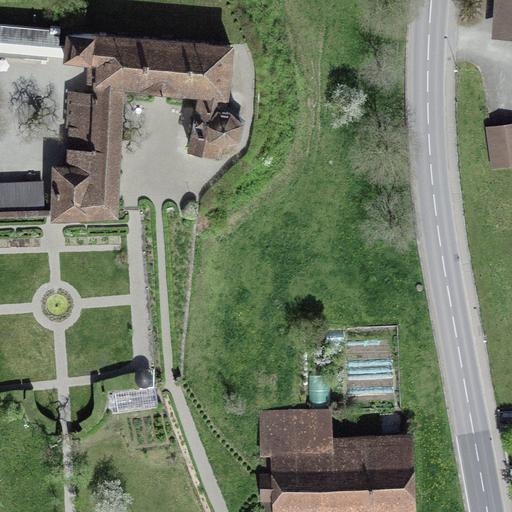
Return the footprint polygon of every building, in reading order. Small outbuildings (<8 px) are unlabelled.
[(511,28),(511,0),(503,0),(502,27),(511,28)] [(1,24),(0,35),(0,52),(63,56),(64,44),(59,43),(61,26),(51,25),(50,28),(1,24)] [(219,156),(223,140),(237,136),(241,121),(230,109),(223,109),(230,45),(67,32),(65,57),(94,59),(93,66),(91,66),(90,81),(98,82),(97,94),(73,93),(69,168),(56,168),(55,215),(115,213),(121,82),(201,91),(190,149),(219,156)] [(511,126),(489,129),(494,164),(511,161),(511,126)] [(25,183),(26,211),(43,210),(42,182),(25,183)] [(138,383),(144,385),(149,383),(152,377),(151,371),(147,368),(141,367),(136,371),(135,377),(138,383)] [(156,386),(114,392),(115,398),(111,399),(113,412),(159,405),(156,386)] [(260,412),(263,511),(351,511),(405,509),(402,449),(332,452),(330,409),(260,412)]
